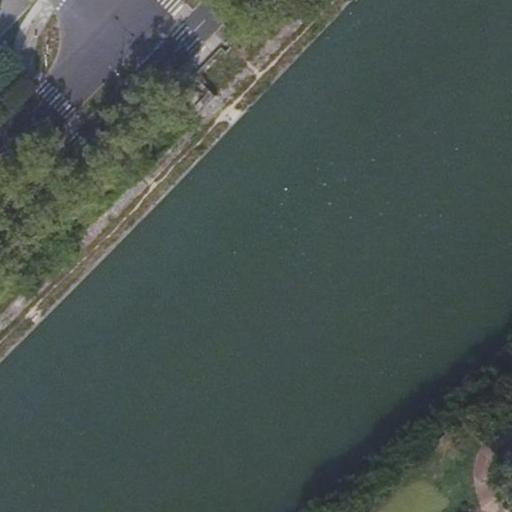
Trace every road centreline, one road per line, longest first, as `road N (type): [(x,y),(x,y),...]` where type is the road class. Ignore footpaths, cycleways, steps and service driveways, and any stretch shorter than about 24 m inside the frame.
road 1 (primary): [(0,229),(159,64)]
road 2 (primary): [(120,37),(0,159)]
